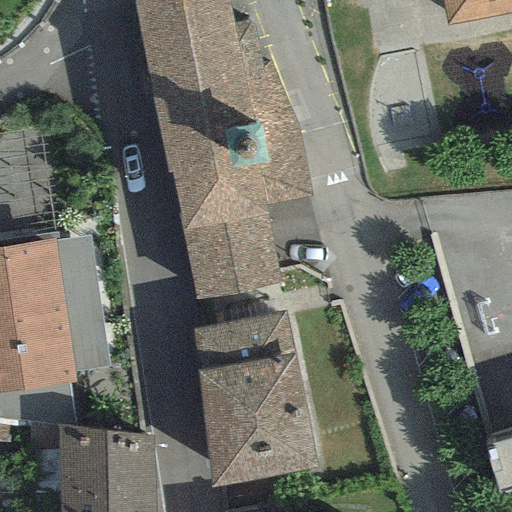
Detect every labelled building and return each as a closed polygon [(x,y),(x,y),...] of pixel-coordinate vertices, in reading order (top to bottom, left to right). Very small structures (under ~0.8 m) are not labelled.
[(227,0),(131,0),(165,175),(172,175),(195,301),(277,282),(265,207),(310,198),(296,125),(253,22),(233,24),(227,0)] [(511,0),(445,0),(449,22),(511,11),(511,0)] [(55,240),(0,247),(0,391),(73,382),(55,240)] [(192,329),(210,488),(316,468),(284,310),(192,329)] [(155,511),(153,436),(55,425),(58,511),(155,511)] [(511,438),(483,447),(495,490),(511,485),(511,438)]
